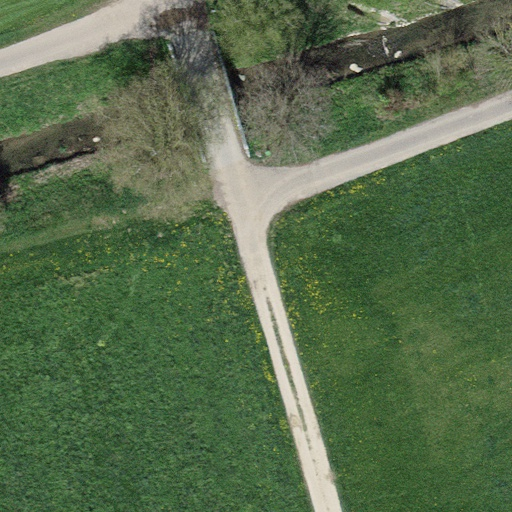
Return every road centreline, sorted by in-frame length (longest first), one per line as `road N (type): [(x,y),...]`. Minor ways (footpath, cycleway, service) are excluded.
road 1 (track): [(335,511),(245,203)]
road 2 (track): [(511,103),(245,203)]
road 3 (track): [(245,203),(174,11)]
road 4 (track): [(174,11),(0,62)]
